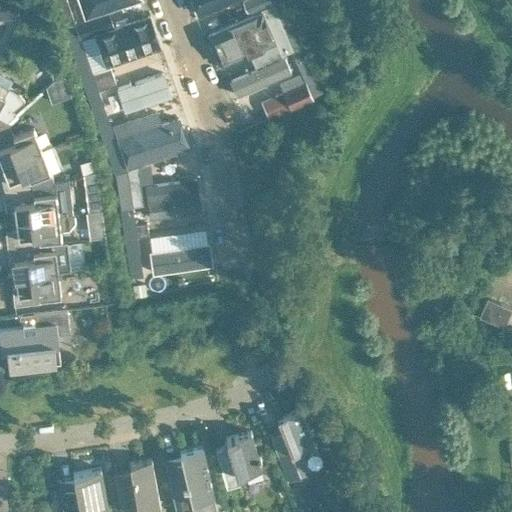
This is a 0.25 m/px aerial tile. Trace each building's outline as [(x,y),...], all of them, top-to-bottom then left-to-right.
[(75,23),(68,1),(67,0),(54,0),(56,5),(64,27),(75,23)] [(134,0),(77,0),(84,17),(134,0)] [(192,0),(199,15),(234,0),(192,0)] [(246,0),(245,0),(250,11),(267,4),(271,3),(276,0),(246,0)] [(80,21),(75,23),(81,40),(86,38),(93,35),(96,34),(115,27),(114,23),(110,11),(87,19),(80,21)] [(302,45),(287,11),(276,15),(291,50),(302,45)] [(270,39),(260,14),(210,35),(221,60),(270,39)] [(109,67),(160,48),(148,16),(97,35),(109,67)] [(81,40),(75,23),(64,27),(81,76),(92,73),(92,72),(108,67),(107,64),(96,34),(93,35),(86,38),(81,40)] [(311,66),(302,45),(291,50),(305,81),(301,82),(283,90),(285,95),(289,104),(322,91),(311,66)] [(231,79),(238,95),(291,72),(284,56),(231,79)] [(19,93),(9,87),(13,79),(0,71),(0,126),(7,120),(15,113),(15,112),(12,109),(24,99),(19,93)] [(162,72),(116,87),(125,112),(171,97),(162,72)] [(106,111),(98,88),(92,73),(81,76),(86,91),(98,125),(109,122),(106,111)] [(290,123),(310,109),(304,100),(284,114),(290,123)] [(158,111),(114,126),(128,168),(189,148),(178,116),(162,121),(158,111)] [(13,135),(7,120),(0,126),(0,160),(1,164),(41,149),(33,127),(13,135)] [(51,145),(41,149),(1,164),(5,173),(0,175),(5,193),(54,182),(50,172),(60,168),(51,145)] [(127,171),(119,149),(108,152),(115,175),(127,171)] [(90,159),(79,162),(82,174),(93,171),(90,159)] [(195,176),(145,184),(151,219),(200,211),(195,176)] [(54,182),(5,193),(9,211),(14,211),(15,220),(72,213),(73,213),(69,178),(54,182)] [(135,224),(130,189),(118,191),(123,226),(135,224)] [(73,221),(72,213),(15,220),(16,228),(5,232),(7,249),(33,245),(40,245),(40,240),(61,237),(60,229),(67,228),(73,221)] [(148,233),(146,222),(140,223),(135,224),(123,226),(131,277),(143,275),(137,235),(148,233)] [(164,253),(152,254),(154,270),(210,262),(208,247),(173,251),(172,240),(163,241),(164,253)] [(34,250),(33,245),(7,249),(9,265),(14,266),(15,276),(19,275),(57,271),(70,269),(67,241),(50,243),(51,248),(34,250)] [(60,294),(57,271),(15,276),(16,286),(12,288),(14,305),(40,302),(39,296),(60,294)] [(504,326),(511,308),(500,303),(492,321),(504,326)] [(70,333),(67,309),(34,313),(36,329),(23,330),(22,327),(0,328),(0,342),(1,348),(7,347),(10,372),(25,370),(25,366),(60,361),(57,334),(70,333)] [(314,442),(301,409),(283,416),(283,417),(282,422),(280,423),(283,431),(271,435),(287,478),(308,470),(299,448),(314,442)] [(231,456),(218,460),(226,487),(240,483),(237,473),(261,467),(251,430),(226,437),(231,456)] [(180,451),(181,455),(181,458),(164,462),(175,511),(180,511),(194,509),(192,501),(214,496),(202,445),(180,451)] [(130,469),(113,472),(120,509),(137,506),(138,511),(160,507),(151,458),(129,462),(130,469)] [(61,486),(60,486),(64,511),(94,511),(94,509),(108,507),(100,467),(73,472),(74,476),(75,485),(61,488),(61,486)]
